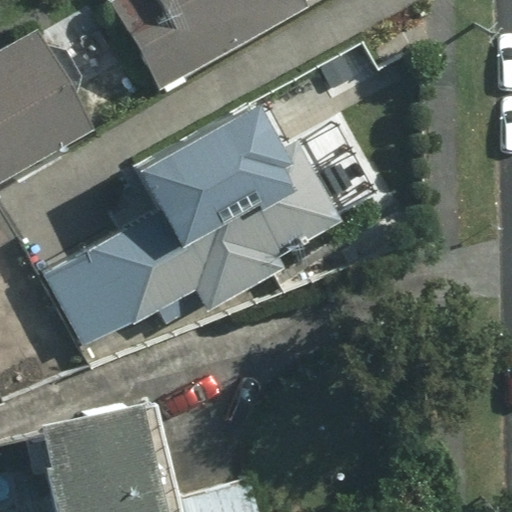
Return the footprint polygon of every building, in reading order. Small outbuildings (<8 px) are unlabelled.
[(115,0),(166,82),(302,0),(115,0)] [(0,44),(0,172),(92,120),(37,23),(0,44)] [(142,159),(166,201),(44,270),(83,339),(194,276),(208,300),(287,255),(281,244),(342,209),(296,128),(286,134),(261,92),(142,159)] [(178,511),(148,381),(41,406),(66,511),(178,511)] [(260,511),(250,470),(205,481),(213,511),(260,511)]
